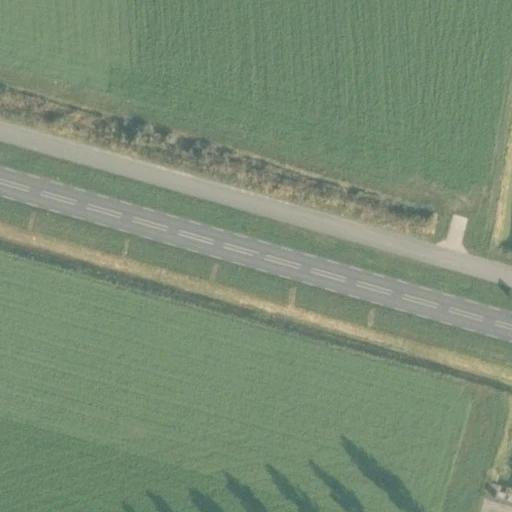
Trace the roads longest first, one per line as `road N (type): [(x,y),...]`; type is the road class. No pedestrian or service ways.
road 1 (primary): [(511,328),(0,181)]
road 2 (unclassified): [(0,132),(511,278)]
